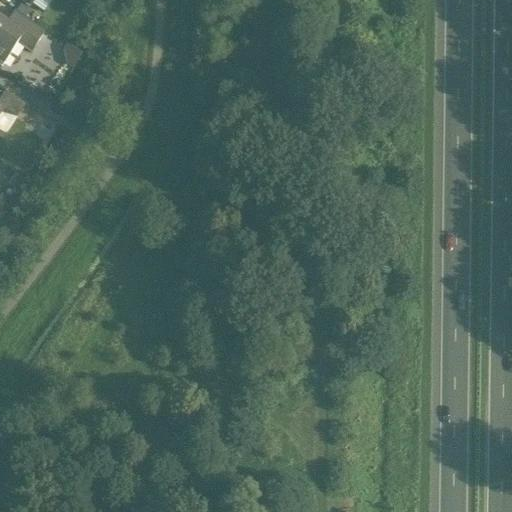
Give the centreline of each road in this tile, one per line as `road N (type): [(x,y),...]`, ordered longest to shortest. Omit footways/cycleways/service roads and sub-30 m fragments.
road 1 (motorway): [(493,511),(504,0)]
road 2 (motorway): [(460,0),(453,511)]
